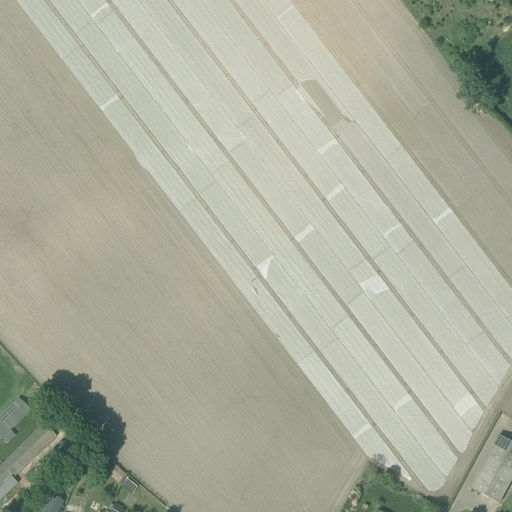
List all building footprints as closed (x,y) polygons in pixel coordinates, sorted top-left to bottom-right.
[(0,439),(31,410),(20,398),(0,417),(0,439)] [(44,424),(0,466),(0,489),(56,436),(44,424)] [(499,504),(511,479),(511,478),(511,443),(498,436),(470,488),(499,504)] [(107,473),(118,483),(126,474),(115,464),(107,473)] [(42,511),(58,511),(65,502),(53,495),(42,511)] [(121,508),(122,506),(117,503),(111,511),(123,511),(125,511),(121,508)]
